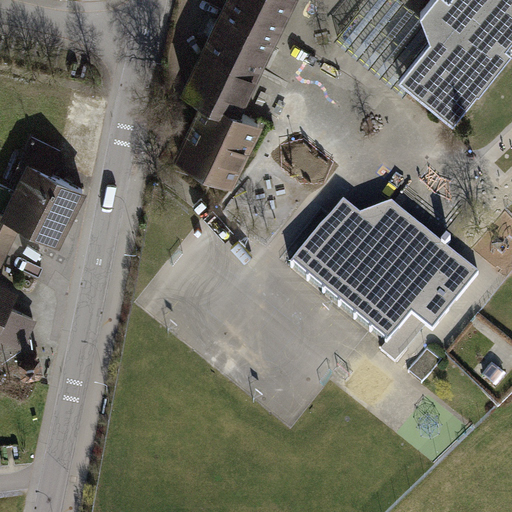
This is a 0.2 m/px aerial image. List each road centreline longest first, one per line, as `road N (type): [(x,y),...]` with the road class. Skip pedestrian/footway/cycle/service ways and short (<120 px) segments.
road 1 (residential): [(48,511),(146,38)]
road 2 (residential): [(0,4),(146,38)]
